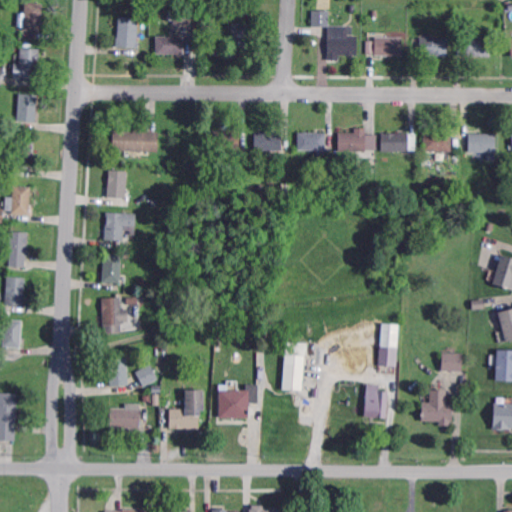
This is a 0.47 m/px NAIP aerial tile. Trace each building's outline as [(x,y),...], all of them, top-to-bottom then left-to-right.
[(41,34),(24,33),(26,5),(43,6),(41,34)] [(191,28),(173,27),(174,9),(192,10),(191,28)] [(328,26),(311,26),(311,11),(328,11),(328,26)] [(137,50),(117,49),(119,19),(139,20),(137,50)] [(248,54),(230,53),(232,26),(250,27),(248,54)] [(214,40),(202,40),(202,27),(214,27),(214,40)] [(358,57),(339,57),(339,62),(328,62),(329,27),(354,28),(353,37),(359,37),(358,57)] [(186,55),(158,55),(158,38),(186,38),(186,55)] [(402,57),(374,57),(375,38),(402,39),(402,57)] [(447,58),(420,57),(421,38),(448,39),(447,58)] [(493,58),(465,57),(465,40),(493,40),(493,58)] [(39,80),(22,79),(22,80),(13,79),(14,63),(20,63),(21,48),(41,50),(39,80)] [(36,124),(17,123),(19,95),(38,96),(36,124)] [(158,154),(113,152),(113,132),(159,134),(158,154)] [(239,152),(212,151),(212,132),(239,133),(239,152)] [(282,152),(254,152),(254,133),(282,133),(282,152)] [(367,154),(340,154),(340,134),(367,134),(367,154)] [(416,152),(408,152),(408,154),(381,154),(382,134),(408,135),(408,136),(416,136),(416,152)] [(326,153),(298,153),(298,135),(326,135),(326,153)] [(496,154),(469,154),(469,135),(496,135),(496,154)] [(453,154),(425,154),(425,136),(453,136),(453,154)] [(34,172),(31,172),(31,179),(16,178),(16,171),(15,170),(16,143),(36,144),(34,172)] [(238,175),(237,165),(246,164),(247,175),(238,175)] [(126,200),(108,199),(110,172),(128,173),(126,200)] [(30,214),(12,213),(12,211),(5,211),(6,197),(13,197),(14,187),(31,187),(30,214)] [(134,236),(131,236),(131,232),(123,231),(123,243),(105,242),(107,214),(136,216),(134,236)] [(27,264),(24,264),(24,271),(9,270),(10,262),(8,262),(9,235),(29,236),(27,264)] [(120,285),(103,283),(105,255),(122,257),(120,285)] [(511,290),(493,284),(502,255),(511,258),(511,290)] [(24,306),(5,305),(7,277),(26,278),(24,306)] [(171,308),(163,308),(163,297),(171,297),(171,308)] [(103,328),(102,300),(121,299),(122,327),(103,328)] [(127,307),(126,299),(139,299),(139,306),(127,307)] [(473,311),(472,301),(484,300),(484,310),(473,311)] [(511,343),(506,345),(498,314),(511,310),(511,343)] [(22,351),(3,350),(5,322),(23,323),(22,351)] [(397,367),(379,366),(380,353),(371,352),(372,346),(381,346),(382,324),(400,325),(397,367)] [(307,355),(306,355),(303,391),(283,389),(285,354),(286,342),(308,343),(307,355)] [(511,381),(496,381),(497,350),(511,350),(511,381)] [(463,371),(443,370),(444,354),(463,354),(463,371)] [(110,387),(108,360),(126,359),(129,386),(110,387)] [(144,387),(135,372),(150,365),(158,379),(144,387)] [(259,405),(251,405),(250,420),(220,420),(220,391),(245,392),(245,386),(259,386),(259,405)] [(204,410),(199,410),(199,429),(169,429),(169,410),(184,410),(185,389),(204,389),(204,410)] [(446,403),(452,403),(452,421),(449,421),(449,425),(438,425),(438,420),(421,420),(421,402),(429,402),(429,390),(446,390),(446,403)] [(387,421),(365,419),(367,393),(389,394),(387,421)] [(16,444),(0,442),(0,395),(19,397),(16,444)] [(151,403),(150,395),(160,395),(160,403),(151,403)] [(140,432),(130,432),(130,429),(110,429),(110,408),(126,408),(125,404),(140,404),(140,432)] [(511,428),(510,428),(510,431),(493,430),(494,404),(511,404),(511,428)]
